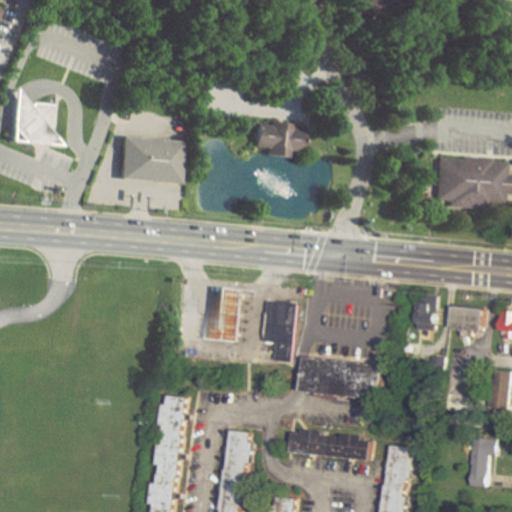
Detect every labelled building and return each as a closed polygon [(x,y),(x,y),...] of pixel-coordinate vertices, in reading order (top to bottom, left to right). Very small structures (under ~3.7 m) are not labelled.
[(218,0),(271,11),(273,0),(218,0)] [(344,0),(343,4),(391,25),(402,0),(344,0)] [(13,93),(9,146),(61,150),(52,138),(52,109),(30,107),(13,93)] [(253,126),(251,148),(303,153),(305,131),(253,126)] [(119,139),(115,182),(178,187),(182,144),(119,139)] [(439,158),(437,188),(436,201),(447,202),(446,208),(488,212),(488,205),(504,207),(505,196),(511,196),(511,176),(507,176),(508,165),(439,158)] [(216,286),(211,340),(248,343),(252,289),(216,286)] [(422,329),(444,330),(446,304),(423,303),(422,329)] [(272,306),(268,344),(280,345),(279,362),(295,364),(300,308),(272,306)] [(460,328),(492,329),(492,308),(460,307),(460,328)] [(307,364),(304,396),(385,404),(389,372),(307,364)] [(169,401),(154,511),(178,511),(192,403),(169,401)] [(235,433),(226,511),(247,511),(256,436),(235,433)] [(296,434),(293,459),(372,470),(375,445),(296,434)] [(477,486),(494,487),(495,456),(504,456),(505,438),(479,437),(477,486)] [(394,449),(387,511),(410,511),(417,452),(394,449)] [(279,502),(277,511),(300,511),(301,504),(279,502)]
